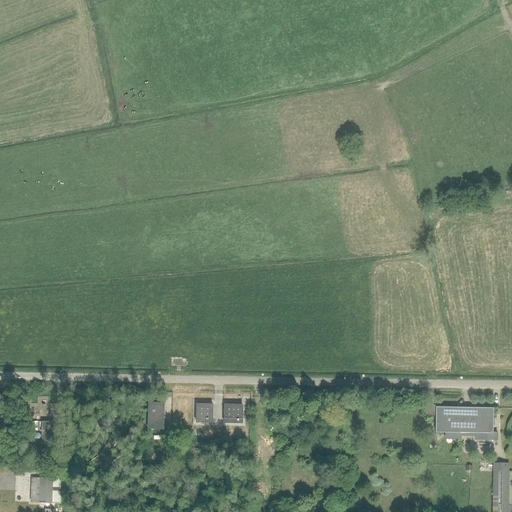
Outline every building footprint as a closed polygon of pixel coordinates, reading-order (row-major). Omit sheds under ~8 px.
[(163,425),(164,404),(148,403),(148,424),(163,425)] [(212,423),(212,405),(196,405),(196,423),(212,423)] [(242,424),(242,406),(225,405),(224,423),(242,424)] [(436,407),(436,432),(445,432),(475,433),(475,436),(475,439),(486,440),(487,433),(492,433),(492,432),(493,409),(436,407)] [(32,432),(41,432),(41,422),(32,422),(32,432)] [(54,442),(54,422),(42,422),(41,442),(54,442)] [(493,470),(492,511),(506,511),(507,470),(493,470)] [(31,477),(30,502),(60,503),(61,479),(31,477)]
